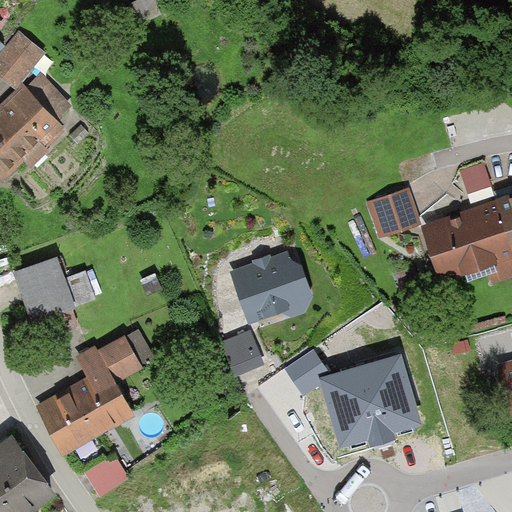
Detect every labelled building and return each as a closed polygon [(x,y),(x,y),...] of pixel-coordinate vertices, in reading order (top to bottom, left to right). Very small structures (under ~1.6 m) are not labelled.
[(18,23),(7,35),(30,57),(41,44),(18,23)] [(0,65),(12,77),(30,57),(7,35),(0,43),(0,65)] [(39,65),(9,94),(41,128),(56,114),(53,111),(64,101),(48,85),(53,80),(39,65)] [(0,166),(41,128),(9,94),(0,102),(0,166)] [(94,125),(84,115),(70,129),(80,139),(94,125)] [(485,162),(461,170),(467,191),(492,183),(485,162)] [(407,189),(372,201),(383,235),(418,223),(407,189)] [(511,197),(498,203),(511,241),(511,197)] [(428,236),(443,276),(488,260),(496,280),(511,274),(511,241),(498,203),(426,228),(428,236)] [(291,252),(235,270),(251,318),(307,299),(291,252)] [(54,256),(17,271),(37,319),(74,304),(54,256)] [(411,259),(393,264),(402,294),(420,288),(411,259)] [(157,272),(142,278),(148,292),(163,285),(157,272)] [(264,364),(250,332),(222,343),(235,376),(264,364)] [(90,371),(40,398),(63,440),(130,404),(111,370),(133,357),(120,333),(93,348),(89,341),(77,347),(90,371)] [(222,350),(199,346),(195,374),(218,377),(222,350)] [(331,373),(316,350),(290,368),(305,391),(331,373)] [(401,357),(325,378),(342,440),(418,419),(401,357)] [(511,365),(501,369),(505,381),(497,383),(504,404),(509,403),(511,414),(511,365)] [(0,444),(0,511),(11,511),(50,484),(14,434),(0,444)] [(126,470),(111,448),(85,465),(101,488),(126,470)]
